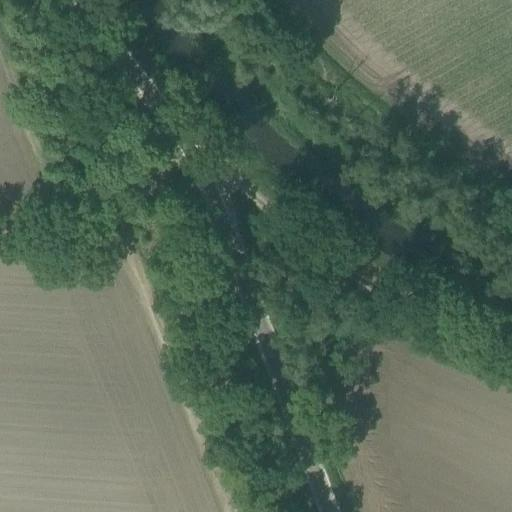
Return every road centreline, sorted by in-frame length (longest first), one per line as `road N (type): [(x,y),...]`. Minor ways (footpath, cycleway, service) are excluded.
road 1 (track): [(511,363),(440,332),(345,274),(186,144),(85,235),(0,231)]
road 2 (unclassified): [(324,511),(186,144),(80,0)]
